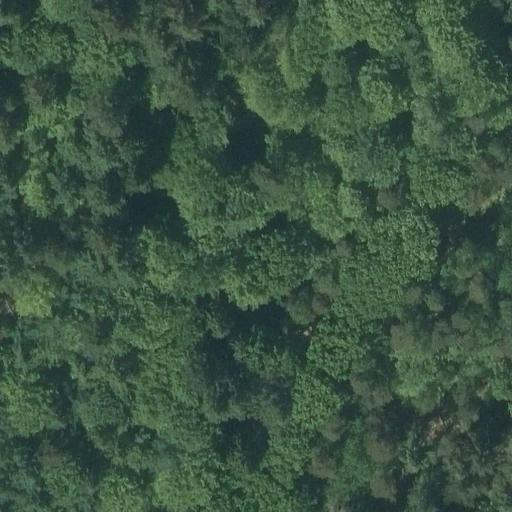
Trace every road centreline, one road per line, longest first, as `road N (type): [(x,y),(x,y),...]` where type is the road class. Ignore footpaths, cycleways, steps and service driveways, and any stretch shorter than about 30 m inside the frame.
road 1 (track): [(152,511),(171,387),(160,261)]
road 2 (track): [(142,134),(302,0)]
road 3 (track): [(123,0),(142,134)]
road 4 (track): [(142,134),(160,261)]
